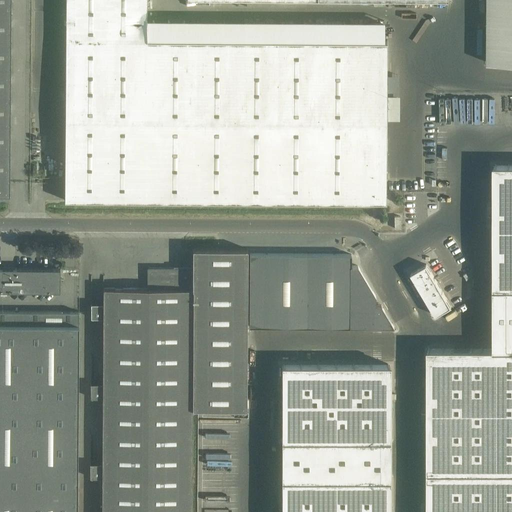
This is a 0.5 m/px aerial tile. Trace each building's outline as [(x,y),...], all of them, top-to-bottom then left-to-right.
[(0,0),(0,194),(9,195),(10,0),(0,0)] [(385,202),(386,62),(386,42),(147,40),(146,0),(65,0),(64,200),(385,202)] [(511,62),(511,0),(487,0),(487,63),(511,62)] [(495,288),(508,288),(509,288),(511,287),(511,165),(495,166),(495,287),(494,287),(494,288),(495,288)] [(246,409),(247,249),(193,249),(192,249),(192,268),(148,268),(148,288),(103,287),(103,307),(91,307),(91,318),(103,318),(102,387),(90,387),(90,397),(102,398),(102,467),(90,467),(90,477),(102,477),(101,511),(191,511),(192,409),(246,409)] [(426,265),(411,274),(436,316),(451,307),(426,265)] [(376,296),(358,266),(349,266),(349,327),(351,327),(351,326),(363,326),(363,327),(394,327),(381,306),(375,306),(376,296)] [(0,290),(60,291),(60,268),(0,268),(0,290)] [(0,511),(77,511),(78,311),(0,310),(0,511)] [(429,372),(430,471),(511,470),(511,349),(509,349),(509,348),(508,348),(508,349),(496,349),(496,348),(495,348),(495,349),(482,349),(482,348),(481,348),(481,349),(473,349),(473,348),(471,348),(471,349),(462,349),(454,349),(454,348),(452,348),(452,349),(444,349),(444,348),(443,348),(442,349),(430,349),(430,348),(429,348),(428,348),(428,350),(429,350),(429,372)] [(283,365),(283,438),(282,438),(281,440),(283,440),(283,439),(300,439),(300,440),(301,440),(301,439),(318,439),(318,440),(319,440),(319,439),(335,439),(335,440),(336,440),(336,439),(353,439),(353,440),(354,440),(354,439),(371,439),(371,440),(371,439),(388,439),(388,440),(390,440),(390,438),(388,438),(388,365),(325,365),(283,365)] [(511,511),(511,470),(430,471),(430,473),(430,481),(429,511),(511,511)] [(370,478),(354,478),(353,478),(336,478),(335,478),(319,478),(318,478),(301,478),(300,478),(283,478),(281,478),(281,479),(283,479),(282,511),(388,511),(388,479),(390,479),(390,478),(388,478),(371,478),(370,478)]
